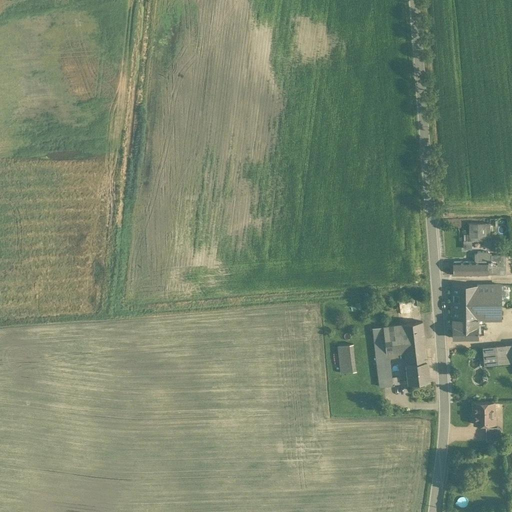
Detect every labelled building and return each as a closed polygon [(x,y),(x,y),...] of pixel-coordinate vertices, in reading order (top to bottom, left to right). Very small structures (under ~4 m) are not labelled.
[(491,222),(470,223),(470,239),(478,239),(492,239),(492,236),(491,236),(491,222)] [(475,254),(475,262),(454,262),(454,274),(489,273),(489,261),(492,261),(492,254),(492,253),(489,251),(479,251),(475,254)] [(506,265),(506,254),(492,254),(492,261),(489,261),(489,273),(506,273),(506,265)] [(502,284),(453,285),(453,318),(475,318),(501,319),(502,284)] [(475,318),(453,318),(454,327),(452,327),(453,337),(478,337),(478,326),(474,326),(475,318)] [(422,322),(373,327),(376,352),(390,351),(405,349),(407,364),(426,362),(422,322)] [(511,343),(499,345),(500,363),(511,361),(511,343)] [(352,345),(337,346),(340,372),(355,371),(352,345)] [(499,345),(485,346),(485,364),(500,363),(499,345)] [(390,351),(376,352),(380,385),(394,384),(393,378),(390,351)] [(426,362),(407,364),(407,372),(406,372),(407,382),(428,379),(426,362)] [(494,416),(493,402),(472,402),(472,412),(474,412),(475,424),(491,424),(491,416),(494,416)] [(500,427),(486,427),(486,441),(500,441),(500,427)]
